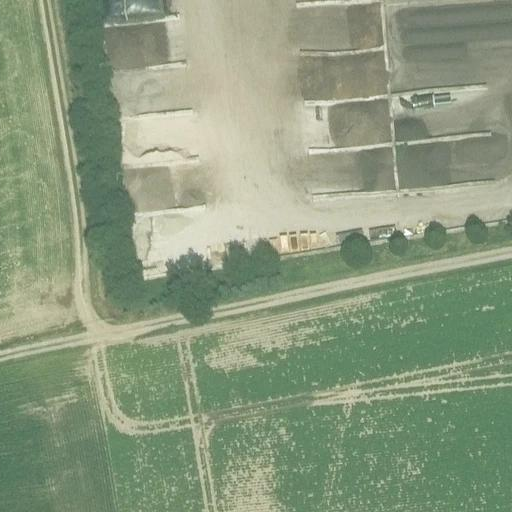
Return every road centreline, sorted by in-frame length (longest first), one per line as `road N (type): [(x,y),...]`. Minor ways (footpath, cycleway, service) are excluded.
road 1 (track): [(511,252),(0,357)]
road 2 (unknown): [(511,186),(297,211),(271,202),(254,177),(229,0)]
